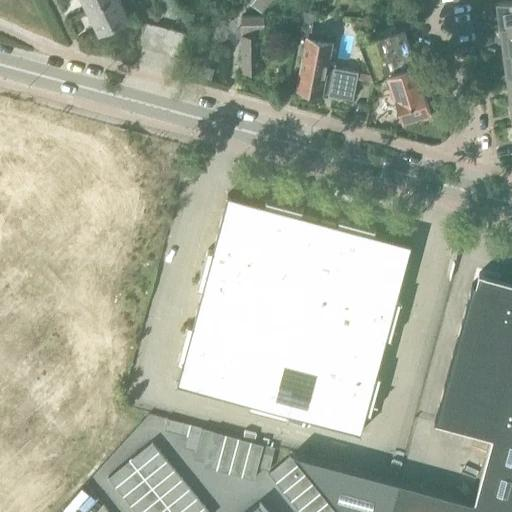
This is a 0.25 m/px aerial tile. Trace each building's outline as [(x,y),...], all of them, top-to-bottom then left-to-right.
[(103,0),(82,0),(87,9),(103,0)] [(119,0),(103,0),(87,9),(98,31),(128,16),(119,0)] [(174,0),(161,0),(166,9),(176,4),(174,0)] [(262,13),(271,0),(231,0),(227,7),(238,15),(247,2),(262,13)] [(499,28),(511,26),(511,0),(495,3),(499,28)] [(301,10),(296,38),(306,40),(303,56),(296,89),(320,94),(321,92),(329,94),(330,95),(352,100),(357,73),(334,69),(335,65),(326,64),(327,62),(325,62),(329,42),(310,38),(315,13),(301,10)] [(241,37),(241,73),(259,73),(258,41),(263,41),(262,15),(240,16),(240,26),(235,26),(235,37),(241,37)] [(146,21),(139,45),(185,58),(192,34),(146,21)] [(511,26),(499,28),(502,53),(511,51),(511,26)] [(416,122),(432,117),(399,31),(360,44),(374,82),(386,77),(402,121),(414,117),(416,122)] [(511,76),(511,51),(502,53),(506,77),(511,76)] [(196,76),(212,81),(215,70),(199,66),(196,76)] [(188,324),(178,362),(180,363),(183,363),(178,383),(223,395),(248,402),(250,402),(249,407),(284,417),(286,417),(287,412),(358,432),(364,413),(368,414),(379,376),(374,375),(384,338),(389,339),(399,301),(394,300),(410,244),(373,234),(374,229),(337,219),(336,224),(300,214),(301,209),(264,199),(263,204),(230,195),(214,251),(211,250),(208,250),(198,288),(200,288),(204,289),(194,326),(190,325),(188,324)] [(472,284),(434,423),(490,438),(511,355),(511,282),(480,274),(477,285),(474,285),(472,284)] [(493,439),(476,501),(511,511),(511,355),(490,438),(493,439)] [(164,428),(187,434),(190,423),(167,416),(164,428)] [(184,446),(196,449),(202,426),(190,423),(187,434),(184,446)] [(194,457),(205,460),(214,429),(202,426),(196,449),(194,457)] [(217,467),(226,433),(214,429),(205,460),(204,464),(217,467)] [(229,471),(239,436),(226,433),(217,467),(229,471)] [(242,474),(251,439),(239,436),(229,471),(242,474)] [(257,466),(264,443),(251,439),(242,474),(254,477),(257,466)] [(138,468),(160,451),(153,441),(131,459),(138,468)] [(269,469),(275,446),(264,443),(257,466),(269,469)] [(0,449),(0,476),(13,465),(0,449)] [(146,478),(168,460),(160,451),(138,468),(146,478)] [(394,479),(294,454),(342,511),(511,511),(476,501),(472,500),(394,479)] [(268,472),(275,482),(297,464),(290,455),(268,472)] [(117,486),(138,468),(131,459),(109,476),(117,486)] [(154,487),(175,469),(168,460),(146,478),(154,487)] [(283,491),(305,473),(297,464),(275,482),(283,491)] [(124,495),(146,478),(138,468),(117,486),(124,495)] [(161,496),(183,479),(175,469),(154,487),(161,496)] [(291,500),(312,483),(305,473),(283,491),(291,500)] [(132,504),(154,487),(146,478),(124,495),(132,504)] [(169,506),(190,488),(183,479),(161,496),(169,506)] [(298,510),(320,492),(312,483),(291,500),(298,510)] [(137,511),(141,511),(161,496),(154,487),(132,504),(137,511)] [(173,511),(179,511),(198,497),(190,488),(169,506),(173,511)] [(299,511),(314,511),(327,501),(320,492),(298,510),(299,511)] [(160,511),(169,506),(161,496),(141,511),(160,511)] [(198,511),(205,507),(198,497),(179,511),(198,511)] [(333,511),(335,511),(327,501),(314,511),(333,511)] [(260,502),(248,511),(267,511),(268,511),(260,502)]
